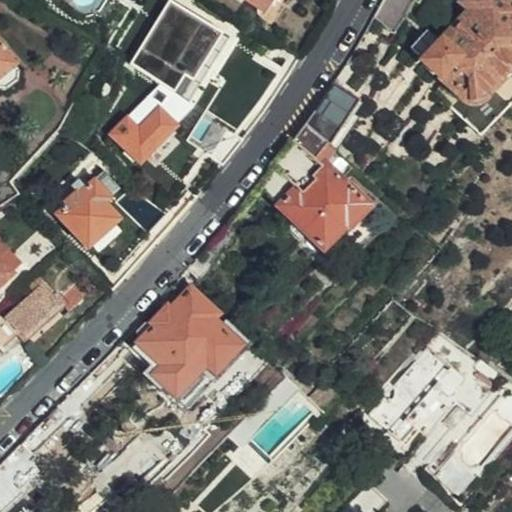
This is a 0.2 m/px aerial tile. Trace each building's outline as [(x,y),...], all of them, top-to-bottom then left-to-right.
[(140,0),(112,46),(114,47),(134,62),(171,1),(171,0),(140,0)] [(511,8),(503,0),(461,0),(459,2),(466,10),(421,58),(462,98),(467,102),(477,103),(484,97),(511,67),(511,8)] [(171,1),(134,62),(161,81),(168,86),(176,71),(191,79),(210,48),(205,44),(214,28),(171,1)] [(176,71),(168,86),(190,101),(239,20),(224,11),(214,28),(205,44),(210,48),(191,79),(176,71)] [(424,44),(417,38),(410,46),(417,52),(424,44)] [(262,60),(285,75),(298,57),(273,41),(262,60)] [(0,86),(4,87),(13,79),(15,69),(10,64),(14,62),(0,45),(0,86)] [(188,121),(201,109),(190,101),(168,86),(161,81),(132,110),(139,115),(145,120),(166,100),(182,116),(188,121)] [(343,86),(317,128),(348,157),(377,112),(343,86)] [(139,159),(182,116),(166,100),(145,120),(139,115),(132,122),(125,116),(111,132),(139,159)] [(221,162),(240,137),(211,117),(191,142),(221,162)] [(352,184),(364,171),(348,157),(317,128),(298,155),(275,183),(296,204),(290,212),(308,229),(317,238),(333,253),(355,231),(359,232),(380,211),(352,184)] [(84,248),(118,217),(104,200),(109,195),(91,177),(75,190),(73,189),(61,200),(63,203),(53,212),(84,248)] [(287,230),(297,239),(317,238),(308,229),(287,230)] [(0,282),(20,263),(0,241),(0,282)] [(64,334),(76,322),(58,304),(60,302),(56,298),(72,284),(50,259),(25,282),(30,289),(4,314),(24,336),(46,314),(64,334)] [(149,374),(174,398),(181,405),(238,346),(209,318),(213,313),(188,289),(169,311),(165,307),(150,322),(154,325),(137,343),(160,364),(149,374)] [(454,404),(466,414),(483,394),(427,347),(369,416),(391,435),(404,421),(409,426),(439,391),(454,404)] [(412,452),(443,417),(454,404),(439,391),(409,426),(404,421),(391,435),(412,452)] [(269,453),(310,410),(295,395),(253,438),(269,453)] [(216,439),(243,410),(232,401),(206,428),(216,439)] [(456,427),(466,414),(454,404),(443,417),(456,427)] [(23,485),(1,462),(0,462),(0,508),(0,509),(23,485)]
